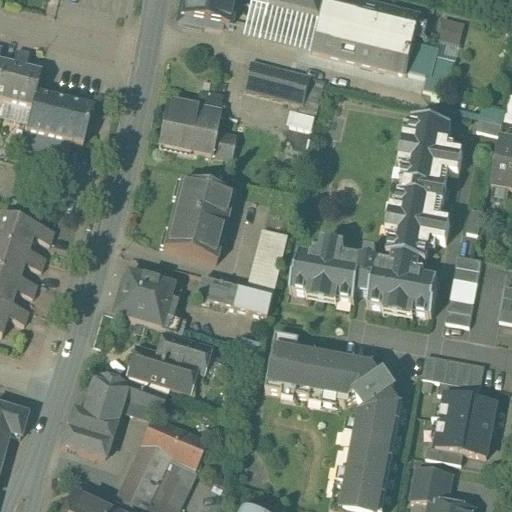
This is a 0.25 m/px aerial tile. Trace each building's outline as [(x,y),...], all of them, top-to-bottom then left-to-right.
[(186,0),(182,22),(227,31),(233,0),(186,0)] [(251,0),(249,9),(265,12),(265,11),(316,24),(317,24),(322,0),(251,0)] [(420,21),(330,0),(322,0),(317,24),(316,24),(308,55),(406,79),(420,21)] [(462,29),(443,24),(439,43),(452,47),(454,37),(460,39),(462,29)] [(28,58),(16,55),(12,70),(25,73),(28,58)] [(453,65),(431,60),(423,95),(445,100),(453,65)] [(0,66),(0,105),(3,107),(12,70),(0,66)] [(310,82),(250,66),(242,94),(303,110),(310,82)] [(12,70),(3,107),(31,114),(35,98),(40,77),(25,73),(12,70)] [(203,114),(168,107),(168,105),(166,105),(158,151),(159,152),(159,150),(209,160),(209,162),(210,162),(211,160),(215,139),(222,100),(206,97),(203,114)] [(93,113),(35,98),(31,114),(25,137),(81,151),(86,133),(88,133),(93,113)] [(511,99),(508,99),(503,125),(511,126),(511,99)] [(294,115),(290,129),(315,135),(318,121),(294,115)] [(414,144),(409,171),(403,170),(400,188),(405,189),(404,197),(398,196),(395,214),(401,215),(396,242),(390,241),(386,259),(392,260),(392,259),(419,264),(419,265),(426,266),(429,252),(427,251),(433,218),(435,218),(437,208),(443,209),(446,192),(440,191),(441,184),(439,184),(446,149),(448,150),(451,131),(412,123),(408,142),(414,144)] [(501,129),(479,124),(476,136),(499,141),(501,129)] [(232,142),(215,139),(211,160),(228,163),(232,142)] [(310,146),(287,141),(285,149),(308,155),(310,146)] [(511,146),(499,144),(491,191),(508,194),(511,194),(511,146)] [(462,158),(450,156),(446,178),(458,180),(462,158)] [(233,199),(180,186),(179,188),(181,188),(165,252),(163,252),(162,254),(215,267),(216,265),(213,264),(223,224),(227,225),(233,199)] [(508,194),(493,191),(490,205),(506,207),(508,194)] [(483,217),(471,214),(466,237),(478,240),(483,217)] [(36,231),(0,219),(0,249),(27,258),(31,244),(36,231)] [(449,227),(437,225),(433,246),(446,249),(449,227)] [(53,237),(36,231),(31,244),(49,250),(53,237)] [(288,240),(262,233),(246,296),(273,302),(288,240)] [(344,249),(322,245),(320,257),(341,261),(344,249)] [(27,258),(0,249),(0,279),(19,285),(23,271),(27,258)] [(313,260),(298,257),(296,268),(295,267),(290,296),(309,300),(310,294),(337,299),(336,305),(354,308),(356,297),(369,299),(367,311),(385,314),(386,308),(413,313),(412,319),(432,323),(437,294),(435,293),(437,283),(420,280),(419,282),(385,275),(385,273),(376,272),(378,265),(374,265),(376,257),(365,255),(364,263),(361,262),(359,269),(347,266),(346,268),(312,262),(313,260)] [(44,263),(27,258),(23,271),(40,277),(44,263)] [(419,264),(392,259),(392,260),(391,270),(417,275),(419,265),(419,264)] [(482,265),(458,261),(456,272),(479,277),(482,265)] [(479,277),(456,272),(454,284),(477,288),(479,277)] [(172,292),(126,278),(113,321),(159,334),(163,322),(171,324),(176,307),(168,304),(172,292)] [(19,285),(0,279),(0,308),(10,312),(10,311),(14,298),(19,285)] [(239,294),(200,284),(195,304),(234,314),(239,294)] [(36,290),(19,285),(14,298),(31,303),(36,290)] [(511,291),(505,290),(503,302),(511,303),(511,291)] [(255,298),(239,294),(234,314),(250,318),(255,298)] [(272,303),(255,298),(250,318),(268,323),(272,303)] [(511,303),(503,302),(501,314),(511,315),(511,303)] [(474,308),(450,304),(448,316),(471,320),(474,308)] [(10,312),(0,308),(0,341),(0,342),(6,325),(10,312)] [(27,317),(10,311),(10,312),(6,325),(23,330),(27,317)] [(511,315),(501,314),(499,325),(511,327),(511,315)] [(471,320),(448,316),(446,327),(469,332),(471,320)] [(211,355),(161,340),(156,358),(142,354),(138,368),(130,365),(125,381),(127,381),(126,384),(167,397),(168,394),(189,400),(195,379),(203,381),(211,355)] [(365,415),(353,423),(352,428),(355,429),(350,455),(347,455),(343,477),(346,478),(341,504),(333,503),(331,511),(377,511),(396,412),(388,401),(395,396),(384,381),(378,385),(370,374),(297,361),(299,345),(276,341),(265,395),(283,399),(283,396),(296,398),(295,401),(310,404),(311,401),(337,406),(337,409),(344,410),(356,402),(365,415)] [(437,362),(426,360),(421,384),(433,386),(437,362)] [(449,365),(437,362),(433,386),(440,387),(445,388),(449,365)] [(461,367),(449,365),(445,388),(457,390),(461,367)] [(473,369),(461,367),(457,390),(468,392),(473,369)] [(484,371),(473,369),(468,392),(475,394),(480,395),(484,371)] [(125,387),(95,379),(83,419),(74,416),(71,417),(61,450),(62,452),(101,464),(105,462),(115,428),(114,428),(117,419),(123,421),(128,407),(122,404),(127,388),(125,387)] [(166,399),(126,384),(125,387),(127,388),(122,404),(128,407),(159,418),(166,399)] [(445,388),(440,387),(438,399),(445,400),(473,405),(475,394),(468,392),(457,390),(445,388)] [(473,405),(445,400),(435,453),(463,459),(486,463),(496,410),(473,405)] [(26,419),(0,411),(0,468),(8,439),(19,443),(26,419)] [(207,448),(169,432),(167,437),(149,429),(139,454),(194,478),(207,448)] [(435,453),(428,452),(425,463),(461,470),(463,459),(435,453)] [(167,468),(139,454),(131,469),(160,483),(165,473),(167,468)] [(160,483),(131,469),(114,505),(122,509),(127,511),(146,511),(150,505),(153,498),(158,487),(160,483)] [(190,486),(165,473),(160,483),(158,487),(184,499),(190,486)] [(452,481),(416,474),(411,505),(430,508),(431,507),(446,510),(452,481)] [(184,499),(158,487),(153,498),(178,511),(184,499)] [(95,511),(72,501),(66,511),(95,511)]
